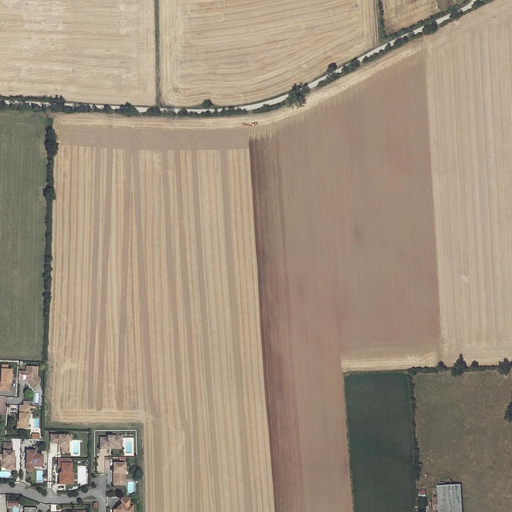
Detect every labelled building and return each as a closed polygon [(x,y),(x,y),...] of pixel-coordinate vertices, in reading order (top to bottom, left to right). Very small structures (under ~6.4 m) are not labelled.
[(11,374),(11,370),(7,370),(7,365),(2,365),(2,369),(1,369),(0,382),(0,387),(9,388),(9,383),(10,383),(10,379),(13,379),(13,374),(11,374)] [(18,371),(18,378),(26,379),(27,380),(27,382),(30,385),(31,385),(34,388),(39,383),(39,379),(36,376),(37,367),(26,366),(26,372),(18,371)] [(29,406),(19,406),(18,419),(18,423),(17,423),(16,428),(27,428),(28,419),(28,414),(31,415),(31,412),(29,412),(29,406)] [(67,435),(51,435),(50,443),(58,443),(58,446),(61,446),(61,452),(64,452),(67,450),(67,446),(68,446),(68,440),(67,440),(67,435)] [(107,438),(100,438),(100,448),(108,448),(108,446),(117,446),(117,442),(121,442),(121,436),(107,436),(107,438)] [(12,444),(4,443),(4,451),(3,451),(3,455),(0,454),(0,459),(1,460),(1,467),(6,468),(6,467),(15,467),(15,460),(13,460),(13,457),(14,451),(12,451),(12,444)] [(35,451),(26,451),(26,461),(27,461),(27,464),(26,464),(26,470),(28,472),(31,472),(33,470),(33,467),(33,466),(35,464),(42,464),(42,455),(35,455),(35,451)] [(58,468),(61,468),(61,473),(62,473),(62,476),(60,476),(59,483),(69,484),(69,478),(71,478),(71,473),(71,463),(71,458),(58,458),(58,468)] [(113,475),(113,483),(119,483),(121,481),(124,481),(124,463),(113,463),(113,472),(114,472),(114,475),(113,475)] [(461,511),(460,485),(437,486),(438,511),(461,511)] [(128,506),(128,497),(120,497),(120,503),(120,505),(119,507),(118,506),(114,509),(113,510),(112,511),(127,511),(128,511),(132,511),(132,506),(128,506)]
